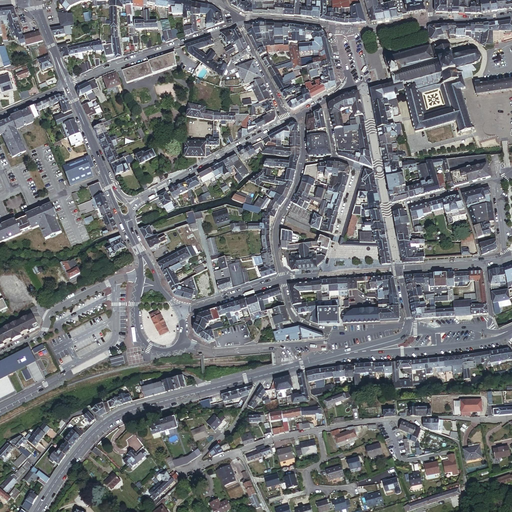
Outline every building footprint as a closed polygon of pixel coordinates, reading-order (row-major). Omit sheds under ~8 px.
[(66,11),(69,6),(64,0),(57,0),(58,3),(64,9),(58,9),(58,19),(60,27),(67,25),(73,24),(71,14),(66,15),(66,10),(66,11)] [(122,3),(121,3),(121,0),(111,0),(111,2),(109,3),(110,7),(111,7),(116,8),(123,8),(123,6),(122,3)] [(156,4),(156,0),(143,0),(143,8),(143,12),(148,12),(148,11),(149,9),(147,9),(147,3),(156,4)] [(182,14),(183,1),(176,0),(174,0),(174,6),(170,6),(170,9),(168,9),(168,13),(172,13),(173,14),(182,14)] [(246,13),(245,0),(238,2),(238,8),(246,13)] [(252,5),(251,0),(244,0),(245,0),(246,13),(253,13),(252,6),(252,5)] [(252,6),(253,13),(263,14),(263,11),(260,11),(260,6),(256,6),(256,3),(263,3),(262,0),(251,0),(252,5),(252,6)] [(262,0),(263,3),(263,11),(263,14),(284,15),(284,6),(283,0),(262,0)] [(295,6),(294,16),(302,17),(303,8),(301,8),(301,5),(300,5),(300,0),(295,0),(295,6)] [(307,0),(307,9),(306,18),(318,20),(318,5),(320,5),(320,20),(324,21),(328,21),(328,16),(326,16),(327,7),(326,1),(329,1),(328,0),(307,0)] [(350,5),(358,3),(357,0),(332,0),(333,16),(339,16),(339,10),(344,9),(351,8),(350,5)] [(371,0),(366,0),(365,1),(368,11),(373,10),(374,10),(371,0)] [(373,10),(377,21),(381,21),(385,20),(380,0),(378,0),(371,0),(374,10),(373,10)] [(381,0),(379,0),(380,0),(385,20),(388,20),(391,19),(388,6),(384,7),(381,0)] [(398,18),(395,1),(398,1),(398,0),(386,0),(388,6),(391,19),(395,19),(398,18)] [(425,12),(423,0),(398,0),(398,1),(399,0),(402,15),(406,14),(407,14),(425,12)] [(462,1),(461,1),(460,13),(465,13),(471,14),(476,14),(475,4),(471,4),(471,0),(466,0),(466,4),(462,4),(462,1)] [(490,0),(481,0),(482,14),(492,12),(490,0)] [(496,0),(498,11),(507,10),(505,0),(496,0)] [(191,10),(191,2),(183,1),(182,14),(182,17),(183,26),(187,26),(187,24),(186,24),(185,23),(185,20),(188,20),(188,16),(186,16),(186,12),(190,12),(191,10)] [(198,14),(201,4),(191,2),(191,10),(190,12),(190,15),(194,15),(198,15),(198,14)] [(366,23),(360,2),(358,3),(350,5),(351,8),(356,6),(359,23),(362,23),(366,23)] [(201,4),(198,14),(205,13),(206,23),(213,21),(213,17),(221,14),(213,7),(201,4)] [(295,6),(284,6),(284,15),(294,16),(295,6)] [(344,14),(344,9),(339,10),(339,16),(345,17),(345,24),(347,24),(353,24),(359,23),(356,6),(351,8),(351,12),(352,18),(347,18),(347,13),(344,14)] [(377,21),(373,10),(368,11),(371,22),(374,22),(377,21)] [(161,30),(158,20),(151,21),(151,19),(148,20),(148,12),(143,12),(143,18),(144,29),(156,28),(157,30),(161,30)] [(206,28),(223,22),(221,14),(213,17),(213,21),(206,23),(205,23),(206,28)] [(20,25),(17,15),(9,16),(10,20),(11,25),(12,25),(13,27),(20,25)] [(345,24),(345,17),(339,16),(333,16),(333,22),(341,23),(345,24)] [(144,29),(143,18),(141,18),(141,20),(134,20),(135,30),(144,29)] [(170,28),(167,19),(158,20),(161,30),(162,31),(170,28)] [(511,22),(511,20),(500,22),(499,31),(507,31),(507,33),(511,33),(511,31),(511,22)] [(255,34),(249,37),(254,46),(258,45),(257,43),(262,40),(261,38),(259,39),(258,35),(258,34),(260,33),(259,24),(252,24),(253,29),(255,34)] [(283,33),(283,24),(259,24),(260,33),(261,38),(262,40),(263,42),(265,47),(267,46),(270,46),(271,47),(283,45),(283,41),(283,33)] [(489,39),(489,31),(484,30),(484,24),(477,24),(476,33),(475,33),(474,37),(474,39),(473,41),(480,45),(482,32),(484,32),(482,46),(485,48),(487,43),(489,39)] [(21,30),(20,25),(13,27),(11,28),(13,33),(21,30)] [(68,33),(67,25),(60,27),(51,29),(54,37),(65,34),(65,33),(68,33)] [(451,39),(448,25),(440,26),(442,33),(445,33),(448,39),(451,39)] [(456,25),(455,36),(465,36),(466,25),(456,25)] [(191,30),(191,26),(187,26),(183,26),(183,31),(184,36),(193,33),(191,30)] [(306,45),(305,34),(308,34),(311,34),(311,32),(314,32),(314,29),(296,26),(296,40),(292,40),(292,41),(289,41),(289,45),(297,46),(298,45),(306,45)] [(439,40),(434,26),(429,26),(428,28),(430,38),(430,39),(431,40),(434,41),(439,40)] [(442,33),(440,26),(434,26),(439,40),(448,39),(445,33),(442,33)] [(232,40),(235,43),(242,39),(237,28),(221,34),(222,36),(223,36),(227,45),(230,43),(228,42),(232,40)] [(270,46),(267,46),(268,52),(269,55),(271,54),(271,52),(289,51),(291,60),(294,68),(294,70),(300,68),(307,66),(330,62),(324,36),(324,34),(322,30),(314,29),(314,32),(311,32),(311,34),(312,35),(312,37),(308,37),(308,34),(305,34),(306,45),(298,45),(300,53),(305,53),(305,54),(309,54),(309,52),(313,52),(313,53),(318,53),(318,52),(320,52),(321,59),(319,59),(313,60),(311,58),(300,59),(297,46),(289,45),(289,41),(283,41),(283,45),(271,47),(270,46)] [(24,37),(21,30),(13,33),(14,36),(17,35),(17,38),(15,39),(15,40),(20,39),(22,45),(27,44),(24,37)] [(27,46),(43,42),(40,33),(37,33),(24,37),(27,44),(27,46)] [(173,39),(171,34),(164,36),(166,43),(173,40),(173,39)] [(214,45),(212,37),(185,46),(187,51),(188,53),(200,62),(205,56),(200,52),(199,50),(214,45)] [(120,47),(119,38),(118,38),(111,38),(111,40),(113,49),(120,47)] [(67,44),(58,47),(62,58),(69,57),(68,55),(92,50),(95,67),(100,65),(99,59),(95,59),(93,52),(103,50),(107,62),(115,59),(113,49),(111,40),(104,43),(104,46),(102,47),(100,41),(97,42),(97,40),(92,41),(92,39),(91,40),(91,43),(83,45),(83,43),(89,42),(88,40),(67,45),(67,44)] [(237,48),(245,44),(242,39),(235,43),(237,48)] [(257,51),(264,47),(265,47),(263,42),(258,45),(254,46),(256,51),(257,51)] [(475,68),(475,64),(478,63),(479,62),(480,61),(481,60),(481,59),(481,57),(481,55),(480,54),(479,53),(477,52),(476,51),(474,51),(473,51),(471,51),(469,43),(466,42),(449,46),(449,45),(447,45),(447,46),(443,47),(443,46),(441,46),(441,48),(437,49),(435,43),(434,43),(435,43),(433,44),(433,45),(430,46),(430,45),(428,45),(428,46),(425,47),(424,46),(423,46),(423,47),(419,48),(418,48),(418,49),(414,49),(413,49),(413,50),(409,51),(409,50),(408,50),(408,51),(404,52),(404,51),(403,52),(403,53),(399,53),(398,52),(397,52),(397,54),(394,55),(394,53),(392,53),(393,55),(387,56),(387,54),(385,55),(385,56),(384,56),(384,57),(384,58),(384,59),(385,59),(387,66),(386,67),(386,68),(387,68),(387,69),(388,69),(389,69),(390,70),(390,69),(391,72),(390,72),(390,73),(389,73),(389,74),(389,75),(390,75),(391,74),(393,83),(393,84),(400,83),(402,88),(404,87),(416,85),(433,80),(433,81),(434,81),(434,80),(438,79),(439,80),(440,79),(440,78),(443,78),(444,83),(446,83),(463,79),(475,76),(473,70),(474,70),(475,71),(476,70),(476,69),(477,69),(476,67),(475,68)] [(229,64),(226,69),(225,70),(226,72),(230,70),(233,69),(234,68),(232,62),(248,52),(246,48),(247,48),(245,44),(237,48),(238,50),(240,54),(233,57),(232,54),(226,57),(226,59),(225,60),(229,64)] [(232,54),(235,52),(232,45),(223,52),(226,57),(232,54)] [(5,46),(0,47),(0,54),(5,68),(11,66),(5,46)] [(185,46),(174,50),(174,53),(175,55),(187,51),(185,46)] [(122,57),(120,47),(113,49),(115,59),(122,57)] [(260,56),(267,53),(264,47),(257,51),(260,56)] [(220,76),(225,70),(226,69),(223,66),(224,65),(221,63),(220,64),(215,61),(217,59),(214,57),(215,55),(210,51),(207,55),(208,56),(207,57),(202,64),(220,76)] [(175,55),(174,53),(122,71),(127,83),(172,68),(176,67),(175,55)] [(275,66),(273,61),(271,62),(267,56),(268,55),(267,53),(260,56),(259,56),(267,69),(275,66)] [(46,59),(40,62),(43,71),(54,67),(49,55),(45,57),(46,59)] [(301,77),(302,76),(300,68),(294,70),(295,72),(285,75),(284,78),(283,79),(278,69),(287,66),(288,69),(294,68),(291,60),(275,66),(267,69),(278,87),(293,80),(301,77)] [(254,81),(260,79),(261,78),(253,61),(236,68),(242,83),(240,83),(241,86),(254,81)] [(330,62),(307,66),(309,74),(316,72),(318,77),(333,73),(330,62)] [(78,65),(80,74),(86,71),(84,63),(78,65)] [(307,66),(300,68),(302,76),(303,76),(307,74),(309,74),(307,66)] [(27,67),(16,71),(20,81),(31,76),(27,67)] [(10,74),(0,77),(0,85),(2,92),(15,88),(10,74)] [(114,74),(102,78),(106,89),(118,85),(114,74)] [(307,74),(303,76),(304,82),(305,84),(306,87),(307,90),(302,92),(302,94),(303,97),(301,98),(297,100),(299,107),(320,96),(315,88),(313,88),(312,86),(310,83),(312,83),(311,82),(309,82),(307,74)] [(335,82),(333,75),(323,78),(322,80),(324,81),(320,83),(321,86),(323,86),(335,82)] [(96,88),(93,79),(91,80),(86,82),(77,87),(76,92),(78,97),(96,88)] [(260,79),(254,81),(255,83),(250,86),(251,86),(252,90),(258,103),(256,103),(250,104),(250,105),(249,105),(249,106),(250,106),(250,115),(254,115),(255,115),(255,107),(263,106),(263,110),(265,113),(274,111),(271,100),(260,79)] [(452,123),(457,122),(460,133),(472,129),(460,90),(465,88),(463,79),(446,83),(453,108),(424,116),(412,119),(415,133),(425,130),(450,124),(452,123)] [(476,94),(486,93),(511,90),(511,79),(479,84),(479,81),(476,82),(476,84),(474,84),(476,94)] [(293,86),(292,83),(295,82),(293,80),(278,87),(282,94),(289,90),(288,89),(289,88),(293,86)] [(324,93),(322,89),(324,88),(323,86),(321,86),(320,83),(319,80),(316,81),(315,82),(316,85),(316,86),(315,88),(320,96),(324,93)] [(49,88),(47,82),(39,86),(42,91),(49,88)] [(336,85),(335,82),(323,86),(324,88),(326,92),(334,88),(336,85)] [(393,83),(381,86),(382,95),(385,95),(386,99),(383,99),(384,101),(387,100),(396,98),(396,96),(399,95),(398,92),(405,90),(411,116),(423,113),(416,85),(404,87),(402,88),(400,83),(393,84),(393,83)] [(301,88),(300,86),(297,87),(293,88),(289,90),(282,94),(285,100),(292,97),(291,94),(295,92),(296,93),(302,92),(301,88)] [(382,95),(381,86),(370,89),(373,103),(384,101),(383,99),(382,95)] [(20,94),(22,101),(31,97),(27,90),(20,94)] [(292,97),(285,100),(287,105),(297,100),(296,96),(300,95),(302,94),(302,92),(296,93),(295,95),(292,97)] [(95,99),(92,93),(86,95),(89,102),(89,101),(95,99)] [(332,103),(328,106),(334,129),(343,128),(340,112),(339,113),(339,111),(344,108),(348,107),(348,108),(351,107),(350,106),(353,106),(353,104),(356,103),(360,102),(358,93),(343,97),(332,103)] [(390,112),(391,119),(394,119),(392,108),(398,107),(396,98),(387,100),(389,106),(390,112)] [(69,105),(66,99),(59,102),(61,108),(69,105)] [(299,107),(297,100),(287,105),(289,109),(293,110),(299,107)] [(389,106),(387,100),(384,101),(373,103),(374,109),(389,106)] [(49,107),(46,101),(35,106),(37,112),(39,111),(49,107)] [(89,101),(89,102),(81,105),(86,115),(89,114),(90,116),(95,114),(92,108),(89,101)] [(348,108),(348,110),(351,113),(353,113),(354,113),(353,111),(356,106),(359,106),(361,106),(360,103),(360,102),(356,103),(353,104),(353,106),(350,106),(351,107),(348,108)] [(189,104),(186,117),(213,121),(221,121),(220,125),(226,125),(226,121),(227,121),(227,122),(231,122),(231,121),(234,121),(234,114),(229,114),(229,112),(226,112),(226,111),(206,108),(189,104)] [(63,114),(71,111),(69,105),(61,108),(63,114)] [(238,106),(229,105),(229,112),(229,114),(234,114),(234,121),(234,126),(237,126),(241,126),(240,129),(241,128),(248,129),(248,115),(248,114),(238,114),(238,106)] [(37,112),(35,106),(28,110),(32,119),(39,116),(37,112)] [(353,113),(350,119),(363,116),(362,113),(361,106),(359,106),(356,106),(353,111),(354,113),(353,113)] [(390,112),(389,106),(374,109),(375,115),(390,112)] [(9,118),(0,121),(0,134),(1,134),(11,158),(25,152),(14,129),(25,125),(33,122),(32,119),(28,110),(27,110),(26,109),(9,116),(9,118)] [(131,110),(128,112),(134,124),(136,123),(136,125),(138,124),(139,126),(141,125),(138,117),(135,118),(131,110)] [(326,128),(322,112),(320,110),(314,113),(314,115),(316,124),(313,125),(315,132),(318,131),(318,130),(326,128)] [(63,124),(74,119),(71,111),(63,114),(55,117),(53,118),(57,126),(63,124)] [(274,121),(275,117),(274,111),(265,113),(266,115),(262,117),(263,121),(265,125),(274,121)] [(391,119),(390,112),(375,115),(377,123),(387,120),(391,119)] [(248,134),(257,129),(256,125),(251,125),(251,124),(251,119),(250,115),(248,115),(248,129),(248,134)] [(315,132),(313,125),(316,124),(314,115),(311,115),(309,116),(308,116),(308,117),(307,119),(307,127),(307,133),(315,132)] [(364,120),(363,116),(350,119),(349,119),(350,122),(350,125),(364,123),(364,120)] [(69,138),(80,133),(74,119),(63,124),(69,138)] [(259,120),(251,124),(251,125),(256,125),(257,129),(265,125),(263,121),(261,122),(259,120)] [(105,133),(102,127),(109,124),(108,121),(105,122),(97,126),(92,128),(96,137),(105,133)] [(290,148),(299,149),(299,134),(298,134),(298,126),(294,124),(287,128),(290,134),(284,133),(284,138),(290,138),(290,148)] [(367,141),(364,124),(351,127),(346,127),(343,128),(334,129),(338,151),(347,151),(355,151),(369,152),(367,141)] [(392,132),(391,127),(395,126),(395,124),(388,125),(377,128),(378,132),(379,137),(387,136),(392,132)] [(284,138),(284,133),(290,134),(287,128),(276,134),(279,140),(283,140),(284,138)] [(327,135),(326,128),(318,130),(318,131),(315,132),(307,133),(307,137),(327,135)] [(397,144),(397,134),(394,132),(392,132),(387,136),(379,137),(380,142),(381,146),(397,144)] [(83,141),(80,133),(69,138),(72,146),(75,145),(76,146),(80,145),(79,143),(83,141)] [(114,140),(116,139),(115,136),(108,139),(105,133),(96,137),(100,147),(114,140)] [(327,135),(307,137),(308,145),(320,143),(320,146),(319,146),(321,157),(326,156),(326,155),(330,154),(327,135)] [(269,137),(263,141),(265,145),(267,144),(271,145),(277,146),(283,146),(283,147),(285,148),(285,142),(288,142),(288,141),(283,140),(279,140),(270,140),(269,137)] [(111,147),(110,146),(115,143),(114,140),(100,147),(105,156),(113,152),(111,147)] [(259,149),(262,152),(264,148),(261,142),(245,150),(238,154),(243,161),(247,159),(255,154),(254,151),(259,149)] [(205,151),(205,146),(206,146),(206,143),(185,143),(185,158),(205,158),(205,151)] [(320,143),(308,145),(309,157),(313,156),(313,158),(321,157),(319,146),(320,146),(320,143)] [(393,152),(392,148),(397,147),(397,144),(381,146),(382,152),(383,156),(398,157),(397,152),(393,152)] [(156,161),(149,146),(146,148),(147,151),(143,154),(142,152),(141,153),(140,153),(134,156),(138,165),(151,159),(153,162),(156,161)] [(264,148),(262,152),(261,154),(275,154),(283,155),(290,156),(289,161),(297,162),(299,155),(299,149),(290,148),(285,148),(283,147),(275,148),(264,148)] [(348,159),(347,151),(338,151),(338,156),(345,158),(348,159)] [(355,161),(355,157),(355,151),(347,151),(348,159),(354,162),(355,161)] [(359,163),(360,158),(371,159),(370,155),(369,152),(355,151),(355,157),(355,161),(359,163)] [(124,158),(127,157),(125,153),(116,157),(113,152),(105,156),(109,165),(124,158)] [(454,187),(490,177),(488,165),(489,165),(487,154),(448,159),(450,171),(453,181),(454,187)] [(127,157),(124,158),(125,161),(127,165),(133,162),(130,155),(127,157)] [(94,167),(89,156),(86,157),(86,158),(62,168),(70,187),(94,177),(90,169),(94,167)] [(235,156),(223,162),(231,176),(233,175),(230,168),(232,165),(236,169),(235,171),(237,174),(235,175),(239,182),(249,174),(248,173),(235,156)] [(128,172),(123,162),(125,161),(124,158),(109,165),(114,176),(121,173),(122,174),(128,172)] [(372,163),(371,159),(360,158),(359,163),(359,164),(373,168),(372,163)] [(419,179),(424,195),(446,189),(442,174),(436,176),(434,167),(443,165),(445,172),(450,171),(448,159),(433,161),(424,162),(424,163),(429,182),(426,183),(425,184),(423,185),(421,179),(419,179)] [(293,182),(297,162),(266,160),(264,166),(288,168),(287,172),(286,172),(285,173),(284,173),(284,175),(282,175),(281,180),(293,182)] [(231,176),(223,162),(210,169),(215,178),(217,183),(222,192),(228,189),(224,183),(227,181),(227,180),(231,177),(231,176)] [(320,164),(318,172),(325,174),(324,177),(328,178),(329,174),(333,175),(334,163),(328,163),(320,164)] [(336,181),(338,172),(339,172),(340,164),(334,163),(333,175),(332,179),(332,180),(336,181)] [(429,182),(424,163),(414,166),(415,168),(419,179),(421,179),(423,185),(425,184),(426,183),(429,182)] [(317,181),(318,175),(318,172),(320,164),(307,167),(306,167),(304,176),(317,181)] [(351,171),(349,167),(340,164),(339,172),(347,173),(347,175),(349,176),(351,171)] [(403,174),(402,169),(385,168),(386,173),(387,177),(403,174)] [(215,178),(210,169),(198,176),(203,184),(209,181),(215,178)] [(261,171),(262,172),(265,177),(278,179),(279,176),(271,175),(271,169),(266,169),(262,169),(261,171)] [(375,180),(373,173),(365,171),(364,175),(362,180),(375,180)] [(281,180),(278,179),(265,177),(262,172),(249,181),(247,183),(252,186),(253,184),(258,186),(261,183),(262,182),(281,186),(280,187),(290,190),(293,182),(281,180)] [(312,226),(332,234),(338,213),(349,176),(347,175),(347,173),(339,172),(337,184),(336,183),(336,181),(332,180),(330,186),(323,185),(323,187),(322,189),(320,189),(317,188),(314,197),(323,200),(326,191),(336,194),(332,206),(329,205),(329,204),(327,203),(326,206),(330,208),(330,209),(327,218),(328,218),(327,222),(322,221),(323,217),(316,213),(315,213),(312,226)] [(405,187),(403,174),(387,177),(388,187),(389,190),(405,187)] [(317,181),(304,176),(301,182),(302,183),(310,185),(312,186),(312,183),(321,187),(323,187),(323,185),(320,183),(320,182),(317,181)] [(188,191),(190,190),(200,185),(196,177),(186,182),(188,191)] [(321,177),(320,182),(320,183),(323,185),(330,186),(332,180),(332,179),(328,178),(324,177),(321,177)] [(215,178),(209,181),(211,186),(217,183),(215,178)] [(424,195),(419,179),(412,181),(412,183),(413,187),(416,197),(424,195)] [(188,191),(186,182),(176,188),(180,195),(188,191)] [(105,196),(100,183),(89,188),(94,200),(105,196)] [(274,202),(279,206),(281,206),(286,199),(290,190),(280,187),(279,189),(277,188),(276,189),(271,188),(266,186),(267,184),(261,183),(258,186),(269,191),(267,195),(275,200),(274,202)] [(310,185),(302,183),(299,191),(293,203),(308,210),(310,203),(310,201),(307,200),(308,198),(311,199),(312,199),(322,203),(321,208),(320,207),(319,209),(321,210),(320,213),(317,211),(316,213),(323,217),(324,212),(326,206),(327,203),(327,202),(323,200),(314,197),(312,197),(313,194),(308,192),(310,185)] [(198,198),(199,204),(206,202),(205,198),(209,196),(204,186),(201,188),(205,194),(198,198)] [(405,189),(405,187),(389,190),(389,193),(390,197),(406,193),(405,189)] [(416,197),(413,187),(409,188),(405,189),(406,193),(407,199),(416,197)] [(178,196),(180,195),(176,188),(169,192),(173,199),(178,196)] [(489,188),(478,191),(480,198),(481,201),(487,200),(487,198),(491,198),(489,188)] [(244,203),(247,204),(248,201),(252,203),(253,198),(248,196),(248,195),(238,191),(236,193),(232,200),(233,200),(244,203)] [(479,202),(478,198),(480,198),(478,191),(463,195),(466,206),(479,202)] [(381,211),(377,193),(362,192),(365,211),(381,211)] [(166,193),(158,197),(164,207),(172,203),(166,193)] [(391,204),(407,199),(406,193),(390,197),(391,200),(391,204)] [(109,206),(105,196),(94,200),(92,201),(96,211),(100,210),(109,206)] [(410,209),(414,233),(420,233),(422,232),(421,228),(419,228),(417,220),(420,219),(420,220),(424,219),(424,215),(431,214),(431,212),(445,209),(449,225),(451,224),(453,231),(455,230),(453,224),(454,222),(453,218),(460,216),(461,221),(468,219),(460,196),(410,209)] [(274,202),(271,201),(270,203),(268,202),(269,200),(265,197),(260,205),(256,204),(252,203),(248,201),(247,204),(261,209),(268,211),(267,215),(270,215),(274,218),(279,206),(274,202)] [(259,198),(256,204),(260,205),(265,197),(264,197),(262,200),(259,198)] [(472,221),(493,214),(492,209),(491,202),(482,205),(468,209),(472,221)] [(244,203),(242,209),(259,214),(261,209),(247,204),(244,203)] [(16,220),(0,226),(0,244),(22,235),(21,233),(32,229),(32,231),(40,228),(46,241),(62,234),(56,221),(58,220),(52,205),(26,216),(28,219),(26,220),(25,221),(25,222),(24,222),(21,223),(20,223),(19,223),(17,223),(16,220)] [(113,215),(109,206),(100,210),(103,219),(113,215)] [(226,209),(212,214),(215,224),(229,220),(226,209)] [(408,217),(406,210),(393,213),(395,220),(408,217)] [(188,226),(197,224),(196,220),(194,214),(194,211),(187,213),(189,219),(187,220),(188,226)] [(372,221),(371,217),(382,217),(381,211),(365,211),(366,221),(372,221)] [(491,221),(494,220),(493,217),(493,214),(472,221),(474,227),(480,225),(491,221)] [(117,225),(113,215),(103,219),(107,228),(117,225)] [(248,230),(263,230),(270,230),(270,215),(267,215),(263,215),(263,225),(248,225),(248,230)] [(345,238),(345,239),(349,239),(350,238),(353,238),(356,229),(355,229),(359,217),(352,216),(351,218),(350,223),(348,228),(347,233),(345,238)] [(93,217),(83,221),(85,226),(95,222),(93,217)] [(409,225),(408,217),(395,220),(396,227),(409,225)] [(480,225),(484,237),(490,235),(489,231),(489,229),(490,228),(490,226),(492,225),(492,223),(491,221),(480,225)] [(239,224),(232,225),(233,231),(245,230),(244,222),(238,222),(239,224)] [(198,230),(197,224),(188,226),(177,229),(187,249),(157,264),(171,289),(180,284),(174,273),(176,273),(176,271),(182,268),(181,266),(187,264),(188,262),(190,261),(192,264),(205,257),(203,252),(192,231),(198,230)] [(359,233),(360,242),(366,242),(376,243),(376,241),(387,242),(383,224),(367,224),(366,224),(366,225),(362,225),(363,231),(372,231),(373,233),(359,233)] [(119,232),(117,225),(107,228),(109,233),(104,235),(105,238),(119,232)] [(396,227),(398,236),(410,236),(410,235),(411,234),(410,230),(408,231),(407,228),(410,228),(409,225),(396,227)] [(484,237),(480,225),(474,227),(478,238),(484,237)] [(150,227),(139,230),(150,250),(167,241),(165,237),(160,240),(158,236),(154,237),(152,231),(150,227)] [(270,241),(270,230),(263,230),(263,241),(264,252),(262,252),(263,256),(272,254),(270,241)] [(282,230),(281,242),(290,242),(292,243),(293,233),(293,231),(282,230)] [(322,244),(321,247),(328,250),(331,239),(320,236),(318,242),(322,244)] [(111,247),(107,250),(110,258),(117,254),(116,253),(126,248),(121,238),(109,242),(111,247)] [(212,261),(219,259),(221,259),(220,254),(218,255),(214,238),(207,240),(212,261)] [(496,249),(497,248),(497,246),(496,243),(496,239),(479,244),(482,255),(496,249)] [(388,251),(387,242),(376,241),(376,243),(377,246),(378,246),(379,251),(388,251)] [(287,246),(287,249),(300,248),(300,252),(292,252),(291,253),(291,254),(292,269),(316,267),(324,260),(326,255),(323,254),(317,255),(315,255),(314,251),(313,251),(308,251),(308,247),(317,247),(317,242),(304,243),(303,244),(297,245),(290,246),(287,246)] [(424,255),(424,259),(461,257),(461,256),(469,255),(469,250),(466,250),(466,248),(461,249),(461,252),(428,253),(428,254),(424,255)] [(400,250),(402,260),(413,259),(412,256),(415,255),(415,254),(418,253),(418,251),(423,251),(423,252),(427,252),(426,249),(411,249),(400,250)] [(391,262),(388,251),(379,251),(382,265),(389,264),(391,262)] [(423,263),(423,259),(424,259),(424,255),(418,255),(418,253),(415,254),(415,255),(412,256),(413,259),(402,260),(403,264),(423,263)] [(276,274),(272,254),(263,256),(256,257),(258,266),(262,278),(276,274)] [(230,256),(221,259),(219,259),(221,270),(228,269),(230,275),(242,272),(245,284),(249,283),(245,269),(241,270),(240,263),(233,265),(232,261),(231,261),(230,256)] [(70,262),(61,263),(70,279),(81,274),(74,261),(71,263),(70,262)] [(205,271),(203,265),(194,270),(197,275),(205,271)] [(36,267),(31,270),(34,276),(40,273),(37,269),(36,267)] [(233,288),(230,275),(228,269),(221,270),(214,272),(219,292),(233,288)] [(505,284),(502,269),(493,270),(494,276),(495,277),(496,280),(497,280),(497,285),(500,284),(500,285),(502,285),(503,286),(503,291),(508,290),(507,288),(507,284),(505,284)] [(496,280),(495,277),(494,276),(493,270),(488,271),(491,291),(498,290),(497,285),(497,280),(496,280)] [(245,284),(242,272),(230,275),(233,288),(245,284)] [(470,282),(469,272),(454,273),(454,283),(459,283),(459,287),(463,287),(463,284),(463,282),(470,282)] [(481,272),(473,272),(474,282),(475,283),(477,301),(477,302),(480,302),(480,306),(486,306),(482,273),(481,272)] [(454,283),(454,273),(446,274),(447,292),(447,297),(447,302),(453,301),(453,297),(453,287),(455,287),(454,283)] [(434,302),(447,302),(447,297),(441,297),(442,292),(447,292),(446,274),(433,274),(434,278),(432,279),(433,291),(430,292),(430,289),(424,290),(424,291),(427,300),(429,299),(434,298),(434,302)] [(424,284),(424,282),(423,275),(413,276),(414,285),(417,285),(420,285),(423,284),(424,284)] [(414,285),(413,276),(405,276),(407,285),(414,285)] [(382,277),(377,278),(378,301),(383,300),(383,299),(387,299),(387,298),(386,295),(385,295),(382,277)] [(385,295),(386,295),(389,295),(396,294),(394,278),(392,277),(382,277),(385,295)] [(193,278),(180,284),(171,289),(175,296),(191,300),(193,292),(190,290),(190,289),(196,289),(193,278)] [(377,278),(372,278),(372,281),(367,282),(367,290),(375,289),(376,293),(367,294),(368,295),(364,296),(368,298),(374,298),(376,299),(376,301),(378,301),(377,278)] [(338,279),(328,280),(329,292),(339,291),(338,279)] [(348,279),(338,279),(339,291),(339,293),(339,295),(341,295),(341,291),(348,291),(348,280),(348,279)] [(358,290),(357,283),(357,279),(348,280),(348,291),(358,290)] [(329,292),(328,280),(321,281),(321,282),(321,292),(327,291),(327,293),(321,294),(322,301),(330,301),(330,299),(329,294),(329,292)] [(321,282),(296,284),(298,297),(300,297),(299,292),(314,291),(316,290),(316,292),(317,301),(322,301),(321,294),(321,292),(321,282)] [(296,284),(289,285),(291,296),(294,296),(295,302),(292,302),(293,306),(299,305),(298,297),(296,284)] [(269,292),(256,296),(262,312),(266,311),(263,300),(278,296),(279,301),(283,300),(280,288),(269,292)] [(339,307),(340,323),(379,322),(378,306),(376,301),(368,298),(358,290),(348,291),(348,307),(339,307)] [(399,307),(397,296),(389,297),(389,295),(386,295),(387,298),(389,298),(390,300),(383,301),(383,305),(388,305),(388,308),(391,307),(391,308),(399,307)] [(262,312),(256,296),(245,300),(248,308),(250,317),(251,320),(263,316),(262,312)] [(248,308),(245,300),(239,302),(241,310),(248,308)] [(299,305),(293,306),(298,314),(301,318),(303,319),(302,313),(312,312),(312,315),(313,322),(319,324),(340,323),(339,307),(332,308),(332,304),(332,301),(330,301),(322,301),(299,305)] [(510,301),(492,304),(494,317),(501,315),(500,310),(498,311),(498,309),(511,305),(510,301)] [(241,310),(239,302),(231,304),(234,312),(234,313),(241,311),(241,310)] [(471,306),(471,302),(464,302),(457,302),(453,302),(454,309),(454,317),(461,316),(472,316),(471,306)] [(427,309),(426,305),(425,303),(410,306),(412,312),(424,309),(427,309)] [(231,319),(230,313),(234,312),(231,304),(224,306),(226,314),(228,320),(231,319)] [(379,322),(397,320),(397,318),(401,318),(399,307),(391,308),(391,307),(388,308),(388,305),(383,305),(378,306),(379,322)] [(436,318),(454,317),(454,309),(444,310),(435,310),(434,305),(430,305),(430,308),(429,309),(429,313),(424,314),(424,309),(412,312),(413,318),(415,319),(436,318)] [(226,314),(224,306),(217,309),(219,316),(226,314)] [(487,315),(486,306),(480,306),(471,306),(472,316),(487,315)] [(268,315),(273,332),(278,331),(278,332),(285,330),(283,323),(289,321),(285,307),(277,308),(273,310),(274,313),(268,315)] [(219,316),(217,309),(210,311),(213,321),(220,319),(219,316)] [(169,332),(158,311),(150,316),(160,337),(169,332)] [(213,321),(210,311),(200,314),(193,330),(196,335),(223,327),(221,322),(214,324),(215,325),(210,326),(209,324),(208,325),(207,323),(213,321)] [(0,347),(3,346),(2,345),(12,340),(13,342),(22,337),(21,335),(29,331),(30,333),(35,331),(35,330),(39,328),(37,325),(38,325),(33,315),(28,317),(21,320),(21,321),(18,323),(17,322),(3,329),(3,330),(0,331),(0,347)] [(286,342),(285,336),(290,336),(291,341),(300,341),(299,334),(301,333),(300,327),(285,330),(278,332),(278,331),(273,332),(274,334),(276,342),(286,342)] [(324,336),(300,327),(301,333),(302,340),(325,338),(324,336)] [(215,330),(196,336),(197,337),(209,345),(211,342),(218,341),(215,330)] [(43,345),(33,350),(35,354),(45,349),(43,345)] [(511,359),(511,353),(509,350),(507,350),(503,351),(504,357),(510,356),(511,360),(511,359)] [(0,402),(16,394),(7,376),(15,372),(24,390),(44,380),(30,351),(5,363),(7,365),(0,368),(0,402)] [(497,352),(489,353),(491,363),(511,360),(510,356),(504,357),(503,351),(497,352)] [(491,363),(489,353),(485,353),(480,354),(481,361),(482,364),(483,366),(484,365),(483,363),(484,363),(484,360),(487,359),(488,364),(487,364),(487,365),(487,366),(491,365),(490,363),(491,363)] [(475,365),(474,355),(470,356),(462,357),(464,376),(468,376),(467,369),(469,369),(475,367),(475,365)] [(477,361),(476,355),(474,355),(475,365),(482,364),(481,361),(477,361)] [(124,357),(110,360),(112,368),(125,364),(124,357)] [(464,376),(462,357),(458,357),(451,358),(450,358),(439,359),(436,359),(436,368),(438,368),(438,372),(453,370),(454,374),(461,373),(462,376),(443,378),(444,383),(456,381),(456,380),(464,379),(464,376)] [(436,368),(436,359),(430,360),(423,361),(424,369),(425,369),(425,373),(431,372),(431,368),(436,368)] [(427,385),(427,380),(422,380),(421,379),(420,379),(420,374),(422,374),(422,376),(426,375),(425,373),(425,369),(424,369),(423,361),(412,362),(413,386),(415,386),(427,385)] [(413,386),(412,362),(398,362),(392,363),(392,374),(393,389),(413,386)] [(380,364),(375,364),(375,373),(375,382),(379,382),(379,375),(384,375),(384,363),(380,364)] [(388,363),(384,363),(384,375),(385,384),(385,389),(387,389),(386,376),(389,376),(389,374),(392,374),(392,363),(388,363)] [(370,382),(369,364),(363,365),(354,365),(355,377),(355,384),(361,384),(361,374),(365,374),(365,380),(364,380),(364,383),(365,383),(365,386),(370,386),(370,382)] [(355,377),(354,365),(351,366),(347,366),(345,366),(345,367),(345,378),(347,378),(348,381),(351,381),(351,377),(355,377)] [(334,378),(334,373),(336,373),(335,368),(332,368),(325,369),(325,374),(325,379),(334,378)] [(325,379),(325,374),(325,369),(311,372),(313,378),(316,377),(316,381),(325,379)] [(490,375),(470,378),(471,384),(478,383),(478,381),(493,378),(492,371),(489,372),(490,375)] [(316,381),(316,377),(313,378),(311,372),(306,373),(307,375),(309,382),(316,381)] [(275,381),(277,390),(278,399),(286,397),(292,396),(292,397),(278,401),(279,406),(308,400),(309,396),(310,396),(304,373),(297,375),(298,379),(301,391),(301,393),(293,394),(292,388),(294,388),(292,376),(275,381)] [(194,385),(193,381),(185,377),(183,377),(182,377),(181,378),(174,380),(176,391),(194,385)] [(163,383),(163,380),(159,381),(160,384),(146,388),(145,382),(141,384),(145,399),(166,393),(163,383)] [(166,393),(176,391),(174,380),(163,383),(166,393)] [(333,381),(333,380),(331,381),(331,385),(325,386),(324,392),(333,390),(333,389),(333,383),(333,381)] [(318,394),(317,388),(314,389),(314,385),(310,386),(311,392),(314,394),(318,394)] [(222,396),(224,403),(242,398),(238,407),(225,407),(226,410),(241,410),(254,387),(222,396)] [(249,406),(252,408),(253,410),(254,409),(266,393),(268,398),(263,399),(264,404),(278,400),(278,399),(277,390),(271,391),(264,391),(261,387),(260,389),(257,393),(255,397),(251,402),(249,406)] [(133,403),(130,394),(121,397),(121,398),(123,406),(133,403)] [(349,394),(325,401),(328,409),(332,408),(331,405),(350,399),(349,394)] [(123,406),(121,398),(114,400),(115,401),(107,403),(106,400),(103,400),(104,404),(107,414),(110,412),(109,409),(123,406)] [(210,399),(200,402),(201,410),(203,410),(226,410),(225,407),(224,403),(217,404),(211,405),(210,399)] [(482,411),(481,401),(461,401),(462,413),(471,413),(470,411),(482,411)] [(107,414),(104,404),(103,404),(98,408),(93,412),(100,419),(107,414)] [(281,419),(280,413),(266,415),(267,421),(281,419)] [(95,421),(89,414),(85,419),(91,425),(95,421)] [(207,424),(214,432),(223,424),(222,423),(225,421),(223,419),(220,421),(215,416),(207,424)] [(172,418),(150,426),(153,436),(160,433),(177,427),(174,418),(172,418)] [(423,427),(442,434),(443,420),(432,420),(424,420),(423,427)] [(50,430),(44,425),(41,430),(43,432),(43,433),(39,431),(36,435),(43,440),(50,430)] [(191,432),(195,442),(208,437),(205,427),(191,432)] [(357,427),(346,429),(347,432),(340,435),(338,430),(332,432),(333,438),(335,438),(338,443),(357,436),(356,434),(359,432),(357,427)] [(84,434),(76,428),(73,432),(81,438),(84,434)] [(418,429),(416,428),(413,435),(411,440),(416,442),(421,430),(418,429)] [(137,430),(132,432),(141,444),(145,442),(141,437),(141,436),(137,430)] [(73,448),(81,438),(73,432),(66,442),(67,443),(73,448)] [(451,438),(460,441),(458,433),(452,432),(451,438)] [(240,438),(242,447),(246,446),(253,443),(249,433),(243,435),(240,438)] [(36,435),(32,439),(39,444),(43,440),(36,435)] [(32,439),(29,436),(26,440),(36,448),(39,444),(32,439)] [(16,443),(14,446),(18,449),(22,445),(23,445),(25,445),(27,442),(21,437),(14,440),(14,441),(16,443)] [(301,446),(295,447),(297,456),(318,451),(315,440),(301,443),(301,446)] [(10,454),(15,448),(13,446),(11,444),(9,443),(2,446),(10,454)] [(66,457),(73,448),(67,443),(65,447),(64,446),(62,449),(63,449),(60,452),(66,457)] [(380,444),(368,448),(371,458),(383,454),(380,444)] [(218,445),(210,452),(213,458),(223,453),(218,445)] [(479,445),(464,448),(465,459),(481,456),(479,445)] [(10,454),(2,446),(2,447),(0,448),(0,451),(8,459),(11,456),(10,454)] [(272,456),(270,449),(265,450),(264,446),(256,449),(257,453),(261,452),(263,459),(272,456)] [(95,448),(92,452),(98,458),(102,452),(95,448)] [(277,452),(280,463),(294,459),(291,448),(277,452)] [(30,456),(25,452),(24,453),(20,449),(19,451),(22,454),(28,459),(30,456)] [(66,457),(60,452),(57,450),(48,461),(53,464),(54,463),(59,467),(66,457)] [(166,459),(170,469),(188,464),(201,454),(198,450),(185,459),(173,463),(171,457),(166,459)] [(509,450),(494,453),(495,462),(510,459),(509,450)] [(125,462),(128,465),(130,464),(133,468),(143,458),(144,460),(146,458),(145,457),(148,454),(144,451),(138,457),(134,452),(130,456),(131,456),(125,462)] [(263,459),(261,452),(257,453),(247,457),(250,463),(263,459)] [(28,459),(22,454),(17,459),(22,465),(28,459)] [(459,475),(456,455),(449,456),(450,461),(444,462),(446,473),(453,472),(454,476),(459,475)] [(22,465),(17,459),(13,464),(18,469),(22,465)] [(358,459),(347,461),(350,470),(361,468),(358,459)] [(390,469),(395,466),(392,459),(387,462),(390,469)] [(440,462),(425,464),(427,476),(441,473),(440,462)] [(230,465),(216,472),(224,487),(236,481),(233,476),(235,475),(230,465)] [(27,470),(24,466),(15,476),(14,476),(10,477),(11,478),(1,487),(7,493),(16,484),(15,483),(27,470)] [(344,476),(342,466),(327,470),(329,480),(344,476)] [(35,469),(26,481),(29,483),(30,482),(33,485),(38,478),(39,478),(37,481),(39,482),(38,483),(45,488),(50,480),(35,469)] [(423,484),(420,471),(416,472),(416,474),(414,474),(409,475),(409,473),(405,474),(407,481),(410,481),(411,486),(423,484)] [(160,489),(161,488),(166,483),(171,478),(169,476),(168,475),(167,472),(160,474),(162,482),(157,487),(160,489)] [(174,481),(179,476),(176,473),(175,474),(173,472),(169,476),(171,478),(174,481)] [(242,482),(255,510),(260,508),(254,495),(255,494),(245,472),(242,473),(245,481),(242,482)] [(114,473),(104,482),(111,489),(120,480),(114,473)] [(279,483),(277,473),(264,477),(267,487),(270,486),(273,485),(279,483)] [(294,474),(284,477),(287,489),(297,486),(294,474)] [(510,475),(495,480),(497,486),(511,481),(511,475),(510,476),(510,475)] [(175,482),(174,481),(171,478),(166,483),(169,487),(175,482)] [(383,483),(386,492),(400,488),(396,478),(383,483)] [(169,487),(166,483),(161,488),(164,492),(169,487)] [(160,489),(157,487),(151,493),(154,496),(156,495),(155,494),(160,489)] [(164,492),(161,488),(160,489),(155,494),(156,495),(159,498),(159,497),(164,492)] [(9,497),(0,489),(0,496),(8,502),(11,498),(14,501),(19,494),(13,491),(9,497)] [(458,489),(404,507),(405,511),(407,511),(460,494),(458,489)] [(31,494),(23,508),(29,511),(39,497),(32,491),(30,494),(31,494)] [(367,507),(383,503),(380,492),(368,496),(367,494),(364,495),(367,507)] [(344,498),(332,501),(334,511),(349,507),(348,502),(346,503),(345,500),(344,498)] [(155,506),(153,508),(155,510),(159,508),(165,501),(163,499),(161,500),(160,502),(157,499),(152,503),(155,506)] [(327,499),(316,502),(318,511),(329,509),(327,499)] [(217,500),(210,504),(213,511),(225,511),(231,509),(227,501),(220,505),(217,500)]
